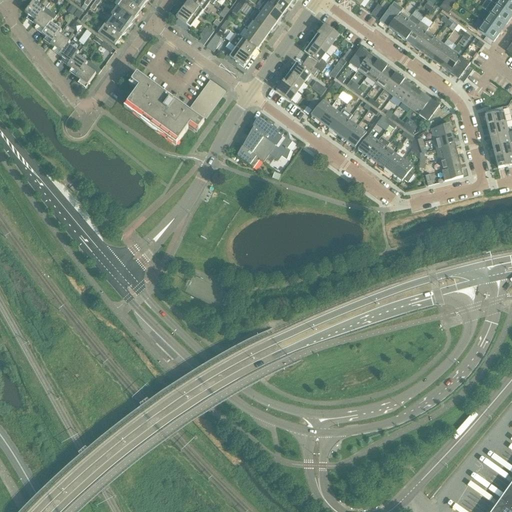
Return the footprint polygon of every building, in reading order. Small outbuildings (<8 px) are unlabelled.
[(124,0),(122,0),(117,8),(134,20),(141,11),(124,0)] [(143,0),(124,0),(141,11),(147,3),(143,0)] [(205,0),(189,0),(189,1),(203,12),(210,3),(205,0)] [(279,0),(271,0),(268,5),(282,16),(288,7),(279,0)] [(446,0),(440,9),(445,13),(454,2),(450,0),(446,0)] [(492,0),(491,2),(511,17),(511,4),(505,0),(492,0)] [(189,1),(183,10),(197,20),(203,12),(189,1)] [(380,7),(385,10),(388,5),(384,2),(380,7)] [(484,11),(490,15),(506,26),(511,17),(491,2),(484,11)] [(25,14),(35,22),(36,22),(42,14),(45,11),(33,3),(25,14)] [(258,11),(261,14),(276,24),(282,16),(268,5),(264,3),(258,11)] [(385,10),(380,7),(378,5),(371,15),(378,20),(385,10)] [(379,23),(388,30),(400,14),(391,7),(379,23)] [(117,8),(111,17),(128,29),(134,20),(117,8)] [(197,20),(183,10),(176,19),(181,22),(177,27),(187,34),(197,20)] [(78,11),(75,16),(79,19),(83,14),(78,11)] [(33,25),(44,32),(44,33),(51,24),(51,25),(53,22),(42,14),(36,22),(35,22),(33,25)] [(261,14),(255,22),(270,33),(276,24),(261,14)] [(388,30),(397,36),(409,20),(400,14),(388,30)] [(506,26),(490,15),(484,23),(500,35),(506,26)] [(397,36),(406,42),(420,22),(412,16),(409,20),(397,36)] [(111,17),(105,25),(122,38),(128,29),(111,17)] [(255,22),(249,31),(263,42),(270,33),(255,22)] [(406,42),(415,49),(426,33),(429,29),(420,22),(406,42)] [(484,23),(477,32),(493,43),(500,35),(484,23)] [(42,35),(53,43),(59,35),(60,35),(62,32),(51,25),(51,24),(44,33),(44,32),(42,35)] [(122,38),(105,25),(98,35),(115,47),(122,38)] [(324,25),(317,35),(332,46),(339,36),(324,25)] [(200,37),(202,39),(199,43),(204,46),(214,33),(207,27),(200,37)] [(249,31),(242,40),(257,50),(263,42),(249,31)] [(86,32),(82,38),(87,42),(91,35),(86,32)] [(415,49),(423,55),(435,39),(426,33),(415,49)] [(50,46),(61,54),(62,54),(68,46),(70,43),(60,35),(59,35),(53,43),(50,46)] [(206,48),(214,53),(221,43),(219,41),(221,38),(216,35),(206,48)] [(229,43),(236,49),(251,59),(257,50),(242,40),(235,35),(229,43)] [(317,35),(311,44),(325,55),(332,46),(317,35)] [(423,55),(432,61),(444,46),(435,39),(423,55)] [(103,42),(101,46),(111,53),(113,50),(103,42)] [(308,57),(305,62),(318,71),(322,74),(325,69),(325,66),(324,63),(321,61),(325,55),(311,44),(304,54),(308,57)] [(59,57),(70,64),(70,65),(76,56),(77,57),(79,54),(68,46),(62,54),(61,54),(59,57)] [(432,61),(441,68),(452,52),(444,46),(432,61)] [(251,59),(236,49),(230,57),(227,56),(223,61),(235,69),(238,64),(244,68),(251,59)] [(349,65),(358,72),(369,56),(360,49),(349,65)] [(349,50),(346,55),(350,58),(354,53),(349,50)] [(441,68),(449,74),(461,58),(452,52),(441,68)] [(350,58),(346,55),(342,60),(346,64),(350,58)] [(68,67),(78,75),(79,75),(85,67),(87,64),(77,57),(76,56),(70,65),(70,64),(68,67)] [(358,72),(367,78),(378,62),(369,56),(358,72)] [(461,58),(449,74),(463,84),(473,71),(472,71),(468,67),(470,65),(461,58)] [(296,64),(290,73),(304,84),(311,75),(313,77),(318,71),(305,62),(301,67),(296,64)] [(367,78),(375,84),(387,69),(378,62),(367,78)] [(79,75),(78,75),(76,78),(88,86),(96,75),(98,77),(101,72),(89,63),(87,64),(85,67),(79,75)] [(375,84),(384,91),(395,75),(387,69),(375,84)] [(290,73),(283,83),(297,93),(304,84),(290,73)] [(136,111),(148,120),(146,124),(154,130),(157,127),(169,136),(167,139),(176,146),(177,145),(176,145),(191,125),(198,131),(204,123),(203,122),(205,119),(206,120),(226,93),(210,82),(190,109),(192,110),(190,113),(178,104),(177,106),(166,98),(167,96),(137,74),(131,82),(139,88),(125,108),(124,107),(124,108),(133,115),(136,111)] [(384,91),(393,97),(404,81),(395,75),(384,91)] [(351,81),(346,87),(355,93),(358,90),(360,88),(351,81)] [(393,97),(401,103),(413,88),(404,81),(393,97)] [(297,93),(283,83),(276,92),(291,103),(297,93)] [(323,87),(318,94),(322,97),(327,90),(323,87)] [(401,103),(410,110),(422,94),(413,88),(401,103)] [(410,110),(419,116),(430,100),(422,94),(410,110)] [(315,98),(311,103),(315,106),(319,101),(315,98)] [(430,100),(419,116),(428,123),(439,107),(430,100)] [(311,117),(320,124),(331,108),(322,102),(311,117)] [(315,106),(311,103),(307,108),(312,111),(315,106)] [(320,124),(329,130),(340,114),(331,108),(320,124)] [(340,114),(329,130),(337,137),(349,121),(352,117),(343,110),(340,114)] [(485,117),(487,128),(506,123),(503,112),(485,117)] [(259,119),(252,131),(275,148),(269,156),(278,163),(282,157),(286,161),(290,152),(287,150),(292,143),(259,119)] [(337,137),(346,143),(357,127),(349,121),(337,137)] [(487,128),(490,138),(508,133),(506,123),(487,128)] [(431,130),(434,141),(452,136),(450,126),(431,130)] [(357,127),(346,143),(355,150),(367,134),(357,127)] [(275,148),(252,131),(237,158),(253,170),(253,169),(259,161),(264,164),(269,156),(275,148)] [(490,138),(492,148),(511,144),(508,133),(490,138)] [(357,151),(367,158),(378,142),(369,136),(357,151)] [(434,141),(436,151),(455,147),(452,136),(434,141)] [(367,158),(375,164),(387,148),(390,145),(381,138),(378,142),(367,158)] [(492,148),(495,159),(511,154),(511,147),(511,144),(492,148)] [(436,151),(439,162),(457,157),(455,147),(436,151)] [(375,164),(384,171),(395,155),(387,148),(375,164)] [(511,154),(495,159),(498,170),(511,166),(511,154)] [(384,171),(393,177),(404,161),(395,155),(384,171)] [(439,162),(442,172),(460,168),(457,157),(439,162)] [(404,161),(393,177),(402,183),(403,181),(408,184),(414,176),(410,173),(413,168),(404,161)] [(460,168),(442,172),(444,183),(463,178),(460,168)] [(511,511),(511,484),(492,511),(511,511)]
